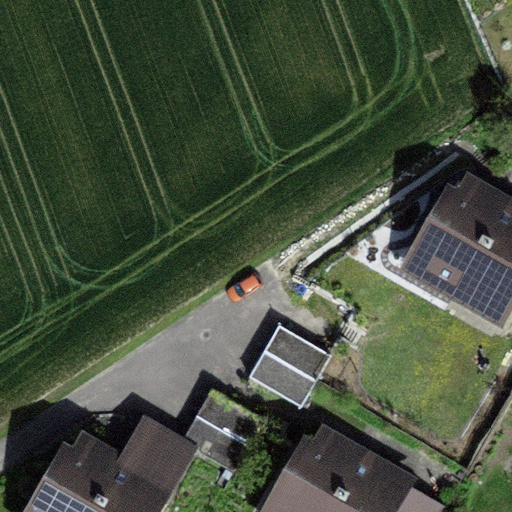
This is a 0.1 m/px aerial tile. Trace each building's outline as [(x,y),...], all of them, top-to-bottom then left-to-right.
[(511,333),(511,206),(455,176),(400,279),(510,338),(511,333)] [(265,355),(319,386),(332,363),(278,332),(265,355)] [(319,386),(265,355),(248,386),(302,416),(319,386)] [(202,420),(250,444),(263,419),(216,394),(202,420)] [(202,420),(187,446),(236,472),(250,444),(202,420)] [(120,463),(72,439),(34,511),(151,511),(187,446),(140,424),(120,463)] [(406,511),(420,488),(316,429),(268,511),(406,511)]
